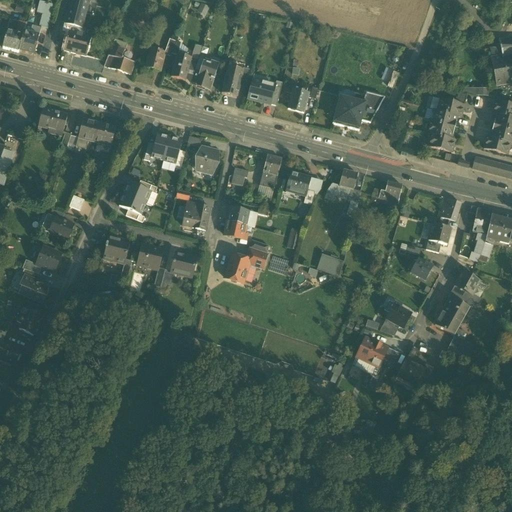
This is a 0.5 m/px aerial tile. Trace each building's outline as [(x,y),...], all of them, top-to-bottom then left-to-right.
[(70,0),(64,25),(79,29),(81,29),(82,28),(89,0),(70,0)] [(197,12),(206,16),(209,7),(201,4),(197,12)] [(53,7),(46,5),(43,15),(51,17),(53,7)] [(17,7),(15,12),(24,15),(27,10),(17,7)] [(43,15),(40,27),(48,29),(51,17),(43,15)] [(26,24),(19,22),(17,28),(19,35),(23,36),(24,30),(26,24)] [(79,29),(64,25),(63,31),(68,33),(78,35),(79,29)] [(24,30),(23,36),(18,52),(19,52),(33,56),(39,37),(30,34),(31,32),(24,30)] [(19,35),(6,32),(2,49),(18,54),(19,52),(18,52),(23,36),(19,35)] [(78,35),(68,33),(63,51),(86,57),(91,39),(78,35)] [(125,51),(127,45),(114,41),(112,47),(124,52),(125,51)] [(511,41),(498,41),(500,47),(502,56),(506,72),(511,70),(511,41)] [(190,52),(180,45),(176,43),(172,54),(178,56),(175,67),(174,66),(171,78),(185,82),(184,81),(186,75),(187,75),(188,71),(191,59),(193,53),(190,52)] [(202,48),(195,46),(193,53),(191,59),(198,61),(202,48)] [(121,61),(121,59),(124,52),(112,47),(108,57),(121,61)] [(500,47),(490,48),(492,58),(502,56),(500,47)] [(165,53),(151,49),(146,68),(160,71),(165,53)] [(511,70),(506,72),(502,56),(492,58),(498,86),(511,83),(511,70)] [(121,61),(108,57),(104,68),(130,76),(135,64),(121,59),(121,61)] [(198,61),(191,59),(188,71),(194,73),(195,70),(198,61)] [(205,66),(202,65),(200,71),(196,84),(203,87),(202,88),(210,91),(214,78),(218,64),(207,61),(205,66)] [(243,70),(228,66),(226,74),(233,75),(233,77),(241,80),(244,71),(243,70)] [(250,70),(243,68),(243,70),(244,71),(241,80),(241,81),(247,82),(250,70)] [(200,71),(195,70),(194,73),(190,83),(196,84),(200,71)] [(233,75),(226,74),(221,94),(236,98),(241,81),(241,80),(233,77),(233,75)] [(275,86),(252,81),(247,100),(270,106),(275,87),(275,86)] [(276,83),(275,86),(275,87),(270,106),(276,107),(282,84),(276,83)] [(489,90),(470,89),(470,92),(470,95),(494,98),(492,91),(490,92),(489,90)] [(309,94),(292,90),(288,110),(304,114),(309,94)] [(457,103),(464,104),(466,96),(460,94),(457,103)] [(367,105),(363,123),(371,125),(384,100),(367,95),(365,104),(367,105)] [(365,104),(340,98),(333,126),(360,133),(363,123),(367,105),(365,104)] [(464,106),(441,100),(437,113),(456,117),(461,118),(464,106)] [(511,106),(496,102),(493,115),(497,116),(511,119),(511,106)] [(67,116),(42,110),(38,127),(49,130),(48,134),(62,138),(67,116)] [(437,113),(433,111),(430,123),(454,129),(456,123),(455,123),(456,117),(437,113)] [(511,119),(497,116),(496,121),(495,120),(493,127),(511,131),(511,119)] [(99,125),(82,121),(78,140),(87,142),(94,144),(99,125)] [(454,129),(430,123),(428,135),(431,136),(451,141),(452,135),(453,135),(454,129)] [(29,129),(16,125),(12,138),(25,142),(29,129)] [(115,129),(99,125),(94,144),(110,147),(115,129)] [(511,131),(493,127),(492,134),(491,139),(510,144),(511,144),(511,131)] [(64,135),(60,148),(66,149),(71,137),(64,135)] [(163,163),(169,139),(157,136),(154,146),(151,159),(163,163)] [(451,141),(431,136),(428,147),(451,154),(454,142),(451,141)] [(71,137),(66,149),(72,151),(76,138),(71,137)] [(201,141),(189,138),(187,146),(199,149),(201,141)] [(491,139),(487,138),(484,150),(507,156),(510,144),(491,139)] [(169,139),(163,163),(176,166),(180,152),(182,143),(169,139)] [(87,142),(78,140),(76,149),(85,151),(87,142)] [(151,159),(154,146),(149,144),(144,161),(150,163),(151,159)] [(208,151),(202,149),(196,159),(196,166),(199,166),(199,173),(211,176),(217,165),(217,153),(209,153),(208,151)] [(14,155),(3,151),(0,160),(0,185),(3,187),(14,155)] [(180,152),(176,166),(175,170),(180,171),(185,154),(180,152)] [(281,160),(267,157),(263,173),(277,177),(281,160)] [(511,168),(475,159),(472,170),(511,180),(511,168)] [(235,169),(234,176),(244,179),(246,179),(248,172),(235,169)] [(357,175),(343,171),(339,187),(349,190),(353,191),(357,175)] [(277,177),(263,173),(260,186),(273,190),(277,177)] [(310,179),(290,174),(285,192),(286,192),(286,189),(294,192),(294,194),(305,197),(307,191),(310,179)] [(234,176),(231,185),(242,187),(244,179),(234,176)] [(140,182),(138,187),(151,193),(154,194),(157,189),(140,182)] [(402,186),(388,183),(386,190),(385,193),(399,196),(402,186)] [(129,184),(124,196),(146,205),(151,193),(138,187),(129,184)] [(338,186),(332,185),(327,192),(333,195),(338,186)] [(338,186),(333,195),(339,198),(346,201),(349,190),(339,187),(338,186)] [(380,192),(374,190),(372,197),(383,201),(395,205),(397,205),(399,196),(385,193),(380,192)] [(314,192),(307,191),(305,197),(303,204),(311,206),(314,192)] [(189,195),(178,192),(176,199),(188,202),(189,195)] [(141,217),(146,205),(124,196),(119,208),(128,211),(141,217)] [(84,201),(73,197),(71,202),(82,207),(84,201)] [(460,204),(444,200),(438,218),(455,223),(460,204)] [(82,207),(71,202),(69,208),(80,212),(82,207)] [(358,204),(350,202),(347,213),(355,215),(358,204)] [(210,209),(187,204),(182,227),(205,232),(210,209)] [(478,208),(471,207),(469,214),(476,216),(477,210),(478,208)] [(251,215),(230,210),(227,222),(246,227),(248,219),(250,219),(251,215)] [(492,212),(477,210),(476,216),(475,220),(489,223),(490,223),(491,216),(492,212)] [(63,214),(52,211),(49,217),(52,218),(55,219),(60,221),(63,214)] [(145,218),(141,217),(128,211),(126,217),(143,224),(145,218)] [(511,228),(511,221),(491,216),(490,223),(489,223),(487,236),(486,238),(500,242),(508,245),(509,241),(511,228)] [(51,220),(46,218),(40,231),(49,235),(55,219),(52,218),(51,220)] [(60,221),(55,219),(49,235),(67,242),(74,226),(60,221)] [(489,223),(475,220),(472,233),(478,234),(487,236),(489,223)] [(246,227),(227,222),(223,237),(245,242),(246,236),(244,235),(246,227)] [(451,230),(433,225),(428,242),(441,246),(441,245),(446,247),(451,230)] [(487,236),(478,234),(475,241),(477,242),(473,254),(480,256),(484,244),(486,238),(487,236)] [(297,238),(290,236),(287,248),(294,250),(297,238)] [(130,244),(108,238),(102,259),(124,265),(130,244)] [(268,247),(251,241),(250,249),(267,255),(268,247)] [(426,251),(438,254),(441,246),(428,242),(426,251)] [(492,247),(484,244),(480,256),(489,259),(492,247)] [(421,250),(407,246),(405,253),(419,256),(421,250)] [(163,252),(141,247),(136,267),(157,272),(158,272),(158,270),(163,252)] [(61,256),(43,249),(36,265),(36,266),(42,268),(54,273),(61,256)] [(252,263),(250,268),(263,272),(267,259),(248,253),(246,261),(252,263)] [(196,259),(175,254),(171,272),(171,274),(173,274),(192,278),(196,259)] [(246,261),(232,256),(223,283),(244,289),(250,268),(252,263),(246,261)] [(433,268),(418,260),(410,274),(425,282),(433,268)] [(36,265),(26,261),(22,270),(24,270),(38,275),(42,268),(36,266),(36,265)] [(127,280),(131,263),(125,262),(120,279),(127,280)] [(329,267),(319,264),(317,269),(338,276),(340,271),(333,268),(329,267)] [(310,269),(308,275),(316,278),(318,271),(310,269)] [(38,275),(24,270),(21,277),(24,279),(25,278),(37,283),(40,276),(38,275)] [(165,271),(158,270),(158,272),(157,272),(155,281),(162,283),(165,271)] [(171,272),(165,271),(162,283),(161,284),(170,286),(173,274),(171,274),(171,272)] [(480,283),(462,273),(454,287),(472,297),(473,295),(480,283)] [(37,283),(25,278),(24,279),(21,287),(23,288),(20,295),(41,303),(44,296),(43,295),(44,292),(47,293),(48,286),(37,285),(37,283)] [(472,297),(454,287),(451,292),(472,304),(476,307),(480,300),(473,295),(472,297)] [(469,309),(472,304),(451,292),(448,298),(450,299),(469,309)] [(450,299),(435,327),(454,338),(455,337),(456,338),(457,335),(461,338),(463,334),(458,331),(458,330),(457,329),(465,315),(466,316),(467,316),(468,316),(472,318),(474,313),(475,314),(476,313),(469,309),(450,299)] [(411,315),(394,306),(389,303),(384,311),(389,314),(386,321),(399,328),(403,330),(411,315)] [(42,318),(28,311),(25,318),(21,325),(19,330),(33,337),(42,318)] [(25,318),(20,316),(17,323),(21,325),(25,318)] [(399,328),(386,321),(379,333),(394,338),(399,328)] [(378,326),(368,322),(365,328),(376,332),(378,326)] [(375,344),(365,340),(356,358),(374,367),(376,361),(380,360),(382,361),(382,360),(386,351),(380,348),(381,346),(375,344)] [(471,350),(452,340),(446,352),(466,363),(471,350)] [(20,352),(0,343),(0,352),(0,353),(0,361),(14,367),(20,352)] [(398,355),(387,350),(386,351),(382,360),(393,365),(398,355)] [(424,370),(406,361),(396,379),(415,388),(421,378),(425,371),(424,370)] [(432,371),(425,367),(424,370),(425,371),(421,378),(427,381),(432,371)] [(328,372),(316,368),(312,383),(323,387),(328,372)]
